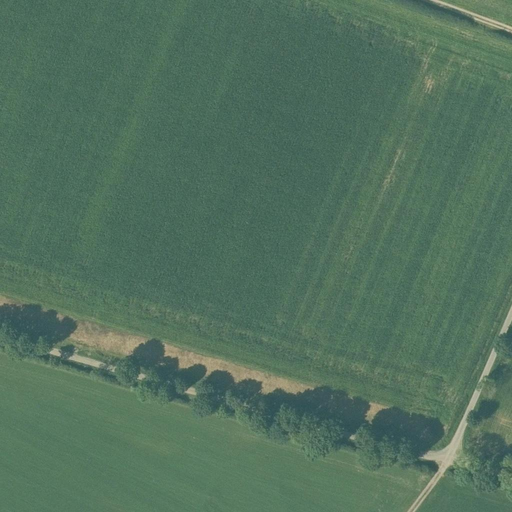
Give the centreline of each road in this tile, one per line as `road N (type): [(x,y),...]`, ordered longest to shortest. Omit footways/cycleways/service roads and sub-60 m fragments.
road 1 (unclassified): [(0,335),(448,458)]
road 2 (unclassified): [(448,458),(511,309)]
